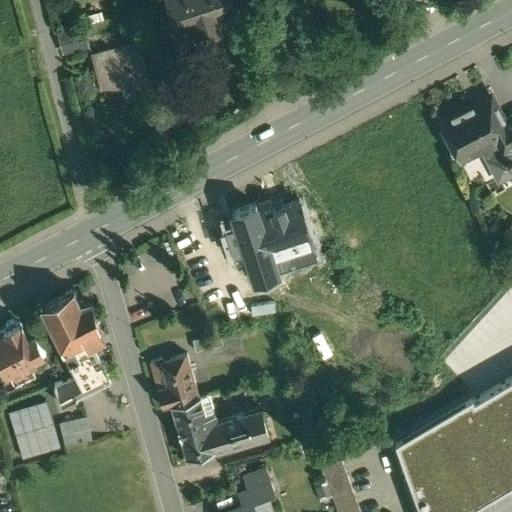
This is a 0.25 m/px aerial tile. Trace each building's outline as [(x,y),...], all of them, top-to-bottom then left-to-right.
[(166,0),(176,31),(193,26),(195,33),(223,25),(221,17),(238,12),(234,0),(166,0)] [(84,25),(59,32),(64,50),(89,43),(84,25)] [(137,40),(93,52),(93,51),(92,52),(101,84),(102,84),(101,83),(131,83),(135,94),(151,89),(151,90),(152,90),(138,38),(137,39),(137,40)] [(493,94),(474,104),(472,101),(442,117),(441,115),(439,116),(460,153),(458,154),(460,158),(482,147),(493,168),(511,158),(511,153),(508,146),(504,148),(496,133),(509,127),(505,118),(493,94)] [(511,114),(505,118),(509,127),(496,133),(504,148),(508,146),(511,143),(511,114)] [(281,203),(278,192),(267,196),(268,199),(255,203),(254,200),(230,208),(253,277),(275,270),(269,252),(311,238),(298,198),(281,203)] [(268,281),(234,292),(241,313),(275,302),(268,281)] [(71,286),(66,288),(65,291),(40,303),(75,372),(68,376),(54,381),(60,401),(60,402),(60,403),(77,395),(76,392),(84,389),(111,376),(97,349),(93,340),(104,335),(100,323),(92,298),(93,297),(93,296),(84,298),(82,295),(78,295),(79,293),(76,288),(71,286)] [(19,317),(18,318),(12,316),(4,321),(4,326),(0,328),(0,359),(14,386),(35,375),(28,363),(47,353),(28,318),(22,321),(19,317)] [(219,330),(193,337),(196,350),(222,343),(219,330)] [(186,352),(162,359),(162,356),(150,359),(162,403),(170,401),(197,393),(192,373),(186,352)] [(236,363),(204,370),(209,390),(209,391),(222,388),(242,383),(236,363)] [(204,370),(192,373),(197,393),(209,390),(204,370)] [(477,511),(474,503),(511,480),(511,375),(475,398),(471,395),(397,440),(423,511),(477,511)] [(222,388),(209,391),(212,400),(225,396),(222,388)] [(197,393),(170,401),(186,457),(213,449),(213,450),(229,445),(229,444),(246,440),(249,440),(249,438),(266,434),(266,435),(270,434),(269,430),(268,430),(261,407),(217,419),(212,400),(209,391),(209,390),(197,393)] [(46,401),(9,411),(22,457),(59,446),(46,401)] [(87,416),(60,422),(65,444),(92,438),(87,416)] [(336,434),(315,441),(329,479),(333,491),(340,511),(360,511),(337,445),(340,444),(336,434)] [(152,511),(133,441),(91,451),(92,453),(108,511),(152,511)] [(265,466),(243,475),(247,487),(270,479),(265,466)] [(270,479),(247,487),(252,500),(253,500),(253,501),(275,493),(270,479)] [(329,479),(316,484),(320,496),(333,491),(329,479)] [(256,511),(253,501),(253,500),(252,500),(221,511),(275,511),(273,506),(257,511),(256,511)]
